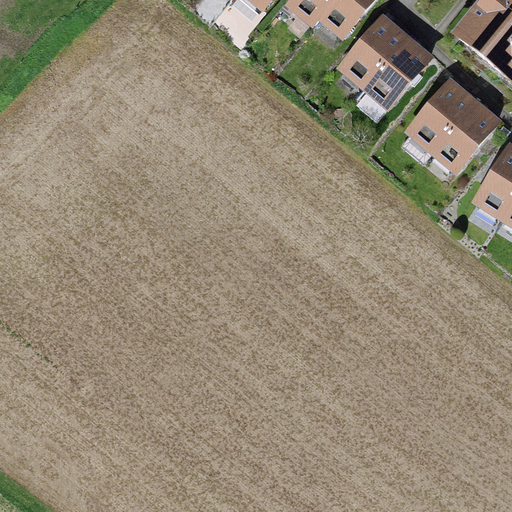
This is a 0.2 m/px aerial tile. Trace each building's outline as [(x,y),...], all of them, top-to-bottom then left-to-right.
[(250,0),(263,10),(270,0),(250,0)] [(314,27),(321,19),(345,38),(376,0),(295,0),(290,7),(314,27)] [(511,82),(511,0),(491,0),(459,39),(511,83),(511,82)] [(416,54),(406,46),(396,38),(380,26),(344,71),(369,91),(357,107),(378,124),(427,63),(416,54)] [(449,88),(409,134),(456,174),(495,128),(484,118),(462,99),(449,88)] [(511,155),(507,153),(476,204),(511,225),(511,155)]
